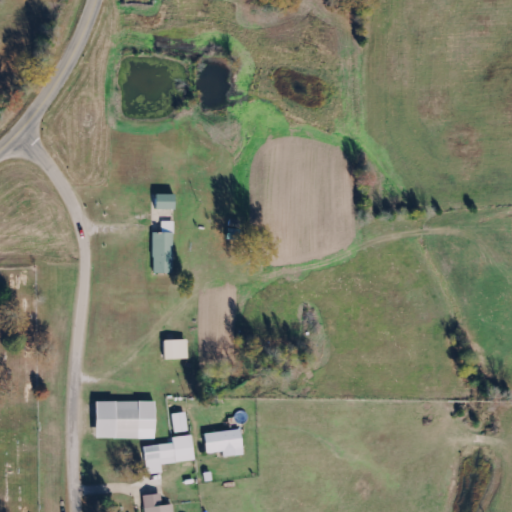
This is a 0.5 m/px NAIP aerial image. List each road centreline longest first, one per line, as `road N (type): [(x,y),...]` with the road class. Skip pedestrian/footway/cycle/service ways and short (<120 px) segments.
road 1 (residential): [(85,511),(92,261),(71,190),(18,134)]
road 2 (secondary): [(0,150),(61,76),(95,0)]
